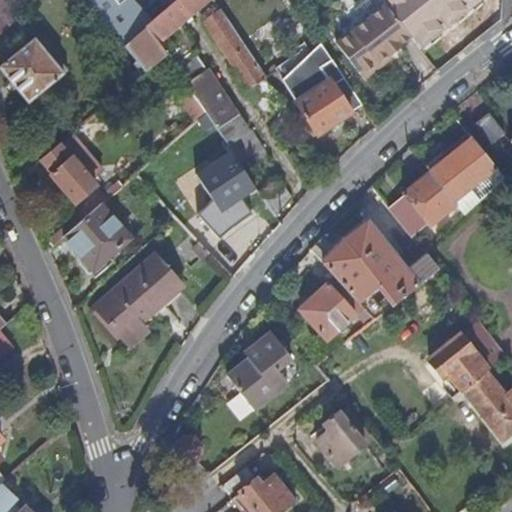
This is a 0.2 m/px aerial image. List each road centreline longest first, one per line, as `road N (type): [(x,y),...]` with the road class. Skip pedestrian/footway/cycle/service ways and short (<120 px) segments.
road 1 (residential): [(511,37),(436,91),(262,268),(205,338),(116,492)]
road 2 (residential): [(116,492),(81,375),(0,186)]
